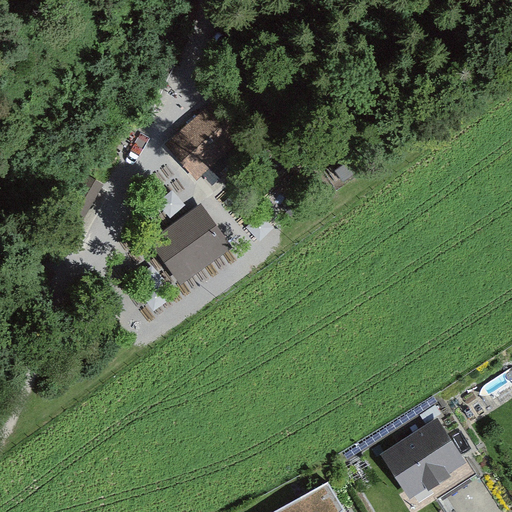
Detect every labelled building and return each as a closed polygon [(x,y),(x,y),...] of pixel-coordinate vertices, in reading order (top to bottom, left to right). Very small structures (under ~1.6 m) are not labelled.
[(221,105),(173,146),(196,172),(243,131),(221,105)] [(98,187),(88,181),(59,231),(69,237),(98,187)] [(187,273),(227,242),(209,220),(170,251),(187,273)] [(51,276),(39,268),(16,301),(27,309),(51,276)] [(463,465),(435,420),(382,453),(409,498),(463,465)] [(329,482),(273,511),(344,511),(345,511),(329,482)]
